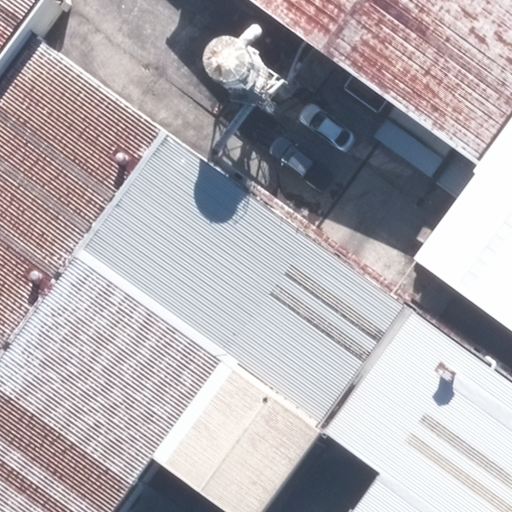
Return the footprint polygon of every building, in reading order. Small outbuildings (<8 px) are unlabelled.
[(0,0),(0,113),(71,13),(56,0),(0,0)] [(511,159),(511,0),(236,0),(496,183),(511,159)] [(354,212),(71,13),(0,113),(0,511),(141,511),(163,482),(354,212)] [(511,164),(437,270),(511,323),(511,164)] [(273,511),(437,270),(354,212),(163,482),(205,511),(273,511)] [(511,511),(511,323),(437,270),(273,511),(511,511)]
